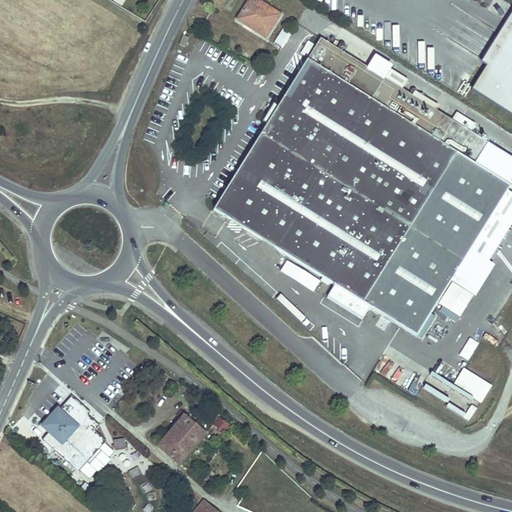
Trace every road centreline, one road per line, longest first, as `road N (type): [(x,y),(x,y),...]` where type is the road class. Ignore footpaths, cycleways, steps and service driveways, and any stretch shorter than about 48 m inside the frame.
road 1 (secondary): [(175,315),(352,449),(440,489),(511,510)]
road 2 (tertiary): [(180,0),(123,131)]
